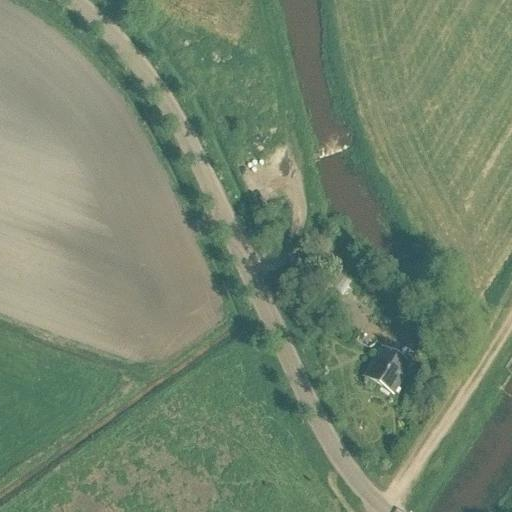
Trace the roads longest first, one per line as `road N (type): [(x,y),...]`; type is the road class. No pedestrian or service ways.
road 1 (tertiary): [(378,511),(321,430),(166,108),(141,71),(67,0)]
road 2 (track): [(511,321),(385,511)]
